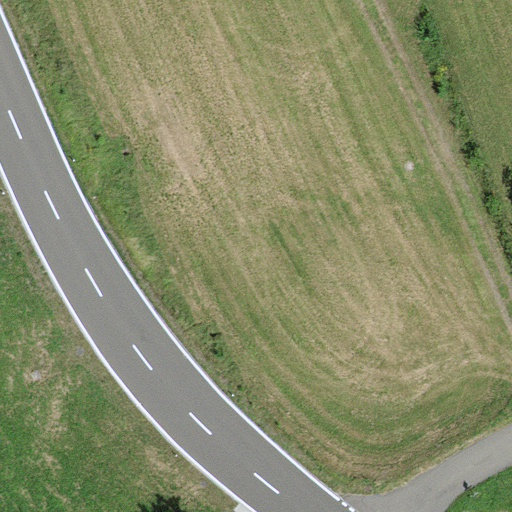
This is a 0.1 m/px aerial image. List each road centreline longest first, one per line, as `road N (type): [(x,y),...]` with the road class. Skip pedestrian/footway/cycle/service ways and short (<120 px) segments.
road 1 (tertiary): [(0,89),(112,320),(223,441),(309,511)]
road 2 (track): [(368,0),(511,322)]
road 3 (residential): [(407,511),(511,451)]
